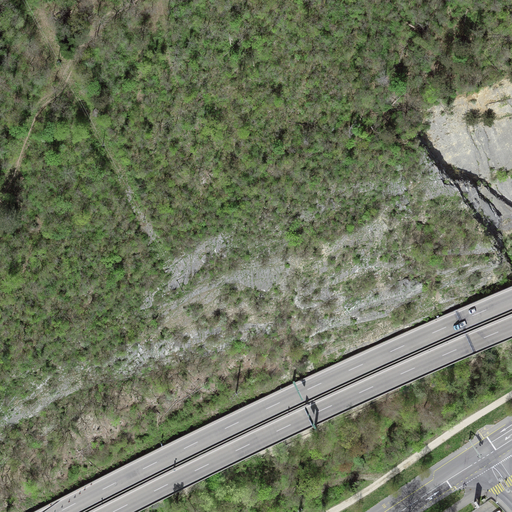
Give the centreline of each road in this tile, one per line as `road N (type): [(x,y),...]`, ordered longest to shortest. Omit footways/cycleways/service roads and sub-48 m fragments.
road 1 (motorway): [(511,298),(59,511)]
road 2 (motorway): [(112,511),(511,326)]
road 3 (track): [(511,399),(335,511)]
